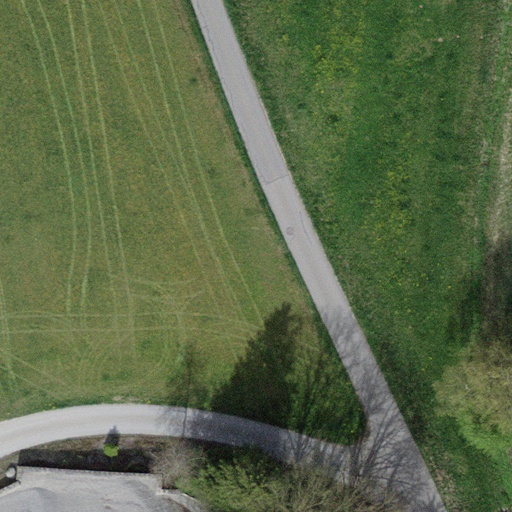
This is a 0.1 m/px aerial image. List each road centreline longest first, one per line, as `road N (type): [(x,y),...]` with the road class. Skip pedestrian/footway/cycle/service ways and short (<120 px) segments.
road 1 (unclassified): [(420,498),(235,113),(190,0)]
road 2 (unclassified): [(420,498),(299,450),(196,422),(50,428),(0,446)]
